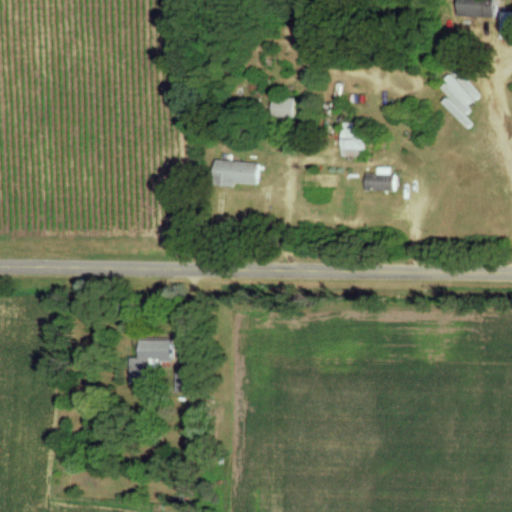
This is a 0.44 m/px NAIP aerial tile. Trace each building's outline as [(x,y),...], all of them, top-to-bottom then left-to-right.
[(500,0),(463,0),(463,16),(500,17),(500,0)] [(274,115),(297,116),(297,99),(274,98),(274,115)] [(344,156),(367,156),(367,138),(358,138),(358,131),(344,130),(344,156)] [(259,184),(260,161),(216,159),(216,183),(259,184)] [(397,167),(380,166),(380,173),(369,173),(369,189),(396,189),(397,167)] [(172,359),(171,339),(139,340),(139,356),(129,357),(130,384),(150,383),(150,360),(172,359)]
